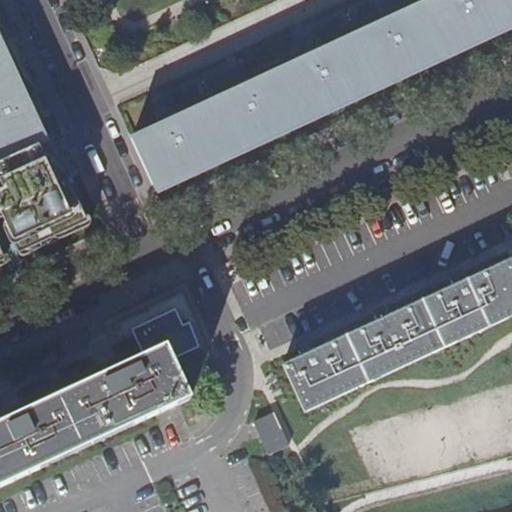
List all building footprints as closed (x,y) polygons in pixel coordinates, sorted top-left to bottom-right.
[(511,0),(432,0),(392,19),(389,12),(375,18),(378,24),(318,52),(315,46),(303,52),(306,58),(247,85),(244,79),(229,86),(232,92),(174,119),(171,112),(157,119),(160,126),(132,139),(156,192),(511,26),(511,0)] [(0,160),(44,139),(40,130),(31,111),(36,108),(30,94),(24,96),(0,43),(0,38),(3,37),(0,30),(0,160)] [(87,222),(47,138),(44,139),(0,160),(0,167),(10,188),(0,192),(0,261),(4,260),(0,250),(0,244),(13,239),(20,254),(87,222)] [(511,315),(511,264),(511,262),(283,368),(304,413),(511,315)] [(133,330),(146,357),(165,349),(170,360),(199,349),(189,324),(183,327),(175,310),(133,330)] [(80,331),(59,341),(66,357),(87,347),(80,331)] [(0,486),(188,399),(178,376),(170,360),(165,349),(146,357),(121,368),(118,361),(108,366),(97,371),(100,378),(25,413),(22,406),(12,411),(0,416),(4,423),(0,425),(0,486)] [(274,413),(254,423),(269,455),(289,446),(274,413)]
